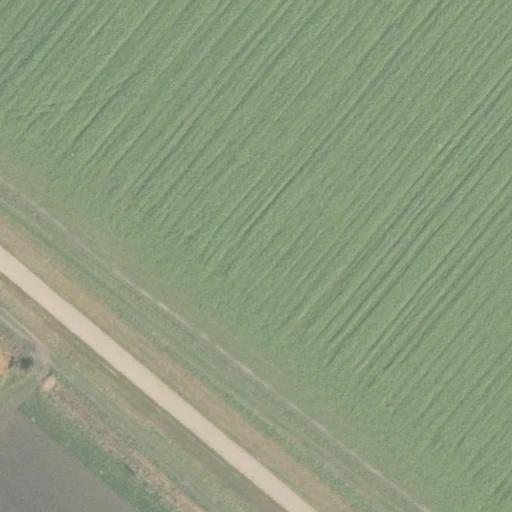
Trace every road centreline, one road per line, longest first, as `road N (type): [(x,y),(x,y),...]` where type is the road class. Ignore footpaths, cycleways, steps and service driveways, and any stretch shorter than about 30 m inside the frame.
road 1 (track): [(391,511),(0,206)]
road 2 (unclassified): [(304,511),(0,256)]
